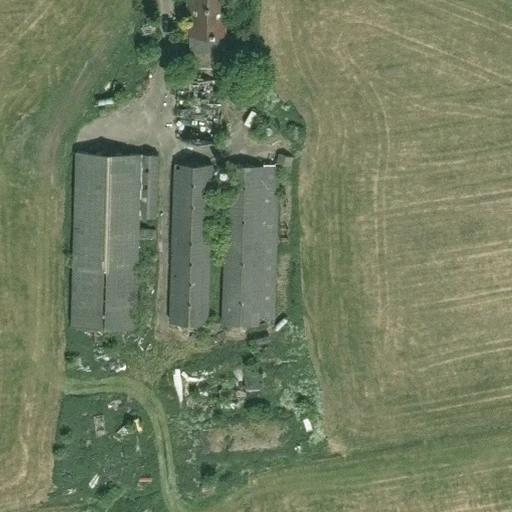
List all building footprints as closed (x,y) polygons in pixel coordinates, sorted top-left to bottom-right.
[(223,34),(223,0),(189,0),(189,33),(197,33),(196,76),(177,75),(175,140),(220,141),(222,75),(221,75),(222,34),(223,34)] [(143,25),(147,34),(156,30),(152,21),(143,25)] [(233,117),(247,117),(248,89),(234,89),(233,117)] [(253,139),(253,130),(232,130),(232,139),(253,139)] [(156,229),(138,229),(138,216),(156,216),(157,154),(75,152),(70,327),(136,329),(138,238),(156,238),(156,229)] [(209,323),(213,164),(174,164),(169,322),(209,323)] [(273,326),(278,166),(227,164),(222,324),(273,326)] [(105,350),(106,331),(91,330),(90,350),(105,350)]
